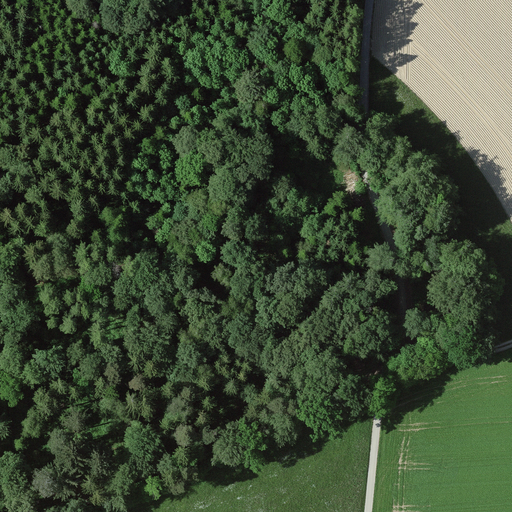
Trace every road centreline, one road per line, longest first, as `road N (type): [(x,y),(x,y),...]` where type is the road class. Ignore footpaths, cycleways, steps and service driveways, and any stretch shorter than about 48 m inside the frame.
road 1 (unclassified): [(367,0),(362,152),(403,306),(377,415),(368,511)]
road 2 (track): [(396,349),(361,350),(311,315),(157,273),(0,279)]
